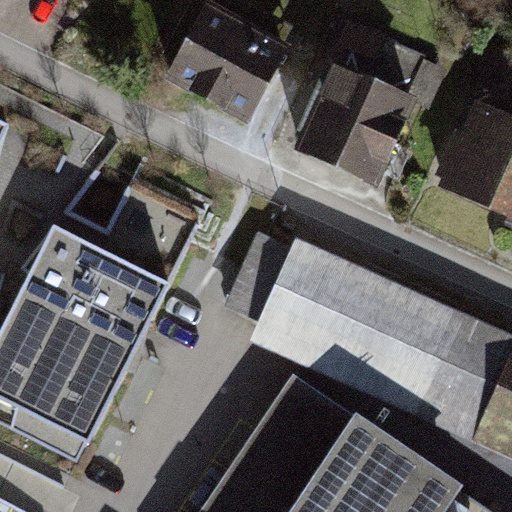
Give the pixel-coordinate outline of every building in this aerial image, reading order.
[(215,6),(172,91),(260,134),(301,53),(215,6)] [(348,54),(303,160),(388,201),(426,107),(435,109),(448,73),(350,24),(337,49),(348,54)] [(511,50),(502,46),(483,93),(508,105),(511,95),(511,50)] [(511,117),(479,105),(444,194),(511,224),(511,117)] [(0,164),(14,136),(0,129),(0,164)] [(180,295),(64,239),(0,371),(0,403),(103,454),(180,295)] [(511,334),(302,239),(257,337),(511,453),(511,334)] [(491,511),(456,488),(462,479),(292,369),(196,511),(491,511)] [(5,499),(45,511),(61,511),(69,487),(14,470),(5,499)]
